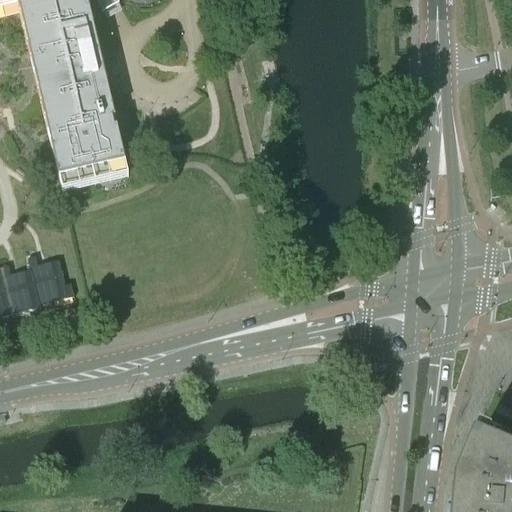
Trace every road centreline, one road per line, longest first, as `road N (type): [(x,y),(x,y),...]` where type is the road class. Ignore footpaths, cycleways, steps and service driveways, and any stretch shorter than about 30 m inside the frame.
road 1 (tertiary): [(0,391),(429,289)]
road 2 (tertiary): [(429,289),(408,350),(391,511)]
road 3 (tertiary): [(424,511),(441,340),(429,289)]
road 4 (tertiary): [(429,289),(440,237),(434,73)]
